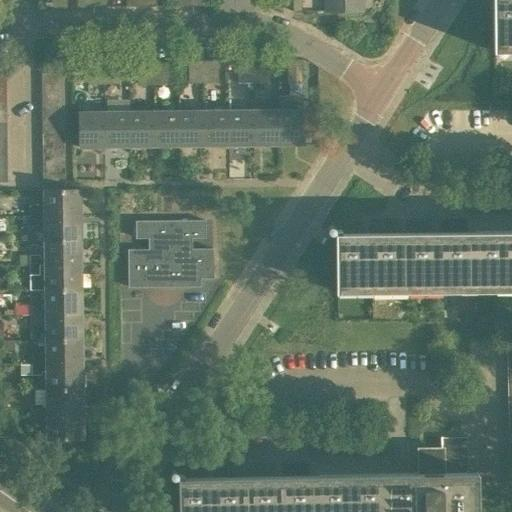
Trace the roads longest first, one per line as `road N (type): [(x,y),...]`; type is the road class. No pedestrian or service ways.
road 1 (residential): [(491,408),(453,407),(422,387),(289,387),(265,425),(195,383)]
road 2 (residential): [(195,383),(348,141)]
road 3 (residential): [(19,26),(231,22)]
road 4 (residential): [(511,143),(444,141),(417,181),(348,141)]
road 5 (residential): [(231,22),(294,33),(378,88)]
road 6 (residential): [(112,511),(195,383)]
road 7 (residential): [(19,26),(23,177)]
